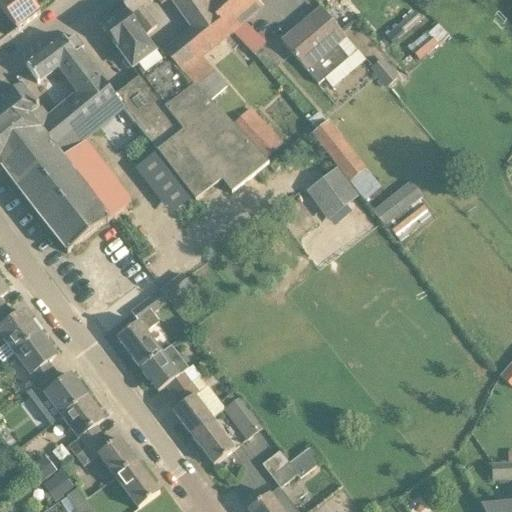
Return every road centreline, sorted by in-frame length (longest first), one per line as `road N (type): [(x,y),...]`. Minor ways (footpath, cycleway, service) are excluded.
road 1 (residential): [(210,511),(0,233)]
road 2 (tertiary): [(0,74),(106,0)]
